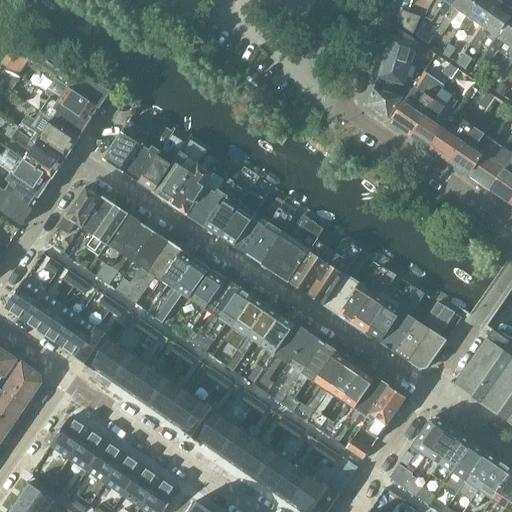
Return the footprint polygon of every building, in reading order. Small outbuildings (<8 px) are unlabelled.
[(263,0),(259,9),(300,31),(316,0),(263,0)] [(434,0),(413,0),(409,14),(420,18),(426,4),(430,7),(434,0)] [(434,0),(430,7),(439,12),(446,4),(452,8),(457,0),(434,0)] [(479,0),(457,0),(452,8),(437,32),(443,36),(459,12),(467,18),(479,0)] [(500,3),(495,0),(479,0),(467,18),(462,28),(467,32),(474,23),(482,28),(500,3)] [(511,17),(511,11),(500,3),(482,28),(471,46),(472,46),(459,65),(466,71),(491,34),(497,39),(511,17)] [(420,18),(409,14),(398,10),(394,22),(414,35),(420,18)] [(511,17),(497,39),(481,62),(488,67),(499,53),(506,58),(511,49),(511,17)] [(393,27),(384,57),(411,65),(417,46),(413,43),(415,41),(395,27),(393,27)] [(430,34),(421,29),(418,37),(430,46),(437,34),(432,31),(430,34)] [(450,45),(444,55),(450,60),(456,50),(450,45)] [(511,49),(494,76),(501,81),(511,65),(511,49)] [(12,51),(2,65),(7,68),(12,72),(22,57),(12,51)] [(407,77),(411,65),(384,57),(376,83),(410,92),(416,83),(412,82),(412,79),(407,77)] [(78,84),(40,58),(35,66),(55,79),(55,80),(73,92),(100,110),(111,94),(83,76),(78,84)] [(450,66),(443,75),(449,80),(457,71),(450,66)] [(7,68),(0,77),(0,85),(11,93),(20,79),(21,78),(19,76),(12,72),(7,68)] [(55,80),(45,95),(50,98),(63,107),(90,125),(100,110),(73,92),(55,80)] [(368,107),(389,121),(404,99),(374,89),(368,107)] [(486,91),(479,100),(489,107),(496,98),(486,91)] [(412,136),(435,102),(425,95),(416,108),(406,101),(391,122),(412,136)] [(50,98),(39,114),(80,141),(90,125),(63,107),(50,98)] [(446,109),(435,102),(426,115),(412,136),(431,150),(446,128),(437,122),(446,109)] [(125,175),(143,148),(150,137),(154,132),(145,126),(142,132),(133,126),(143,111),(139,109),(104,162),(125,175)] [(39,143),(67,161),(80,141),(39,114),(28,130),(37,136),(34,140),(39,143)] [(31,155),(26,162),(53,181),(67,161),(39,143),(34,140),(33,142),(18,132),(19,130),(6,121),(0,131),(0,132),(12,140),(12,141),(31,155)] [(431,150),(451,163),(475,129),(464,122),(455,135),(446,128),(431,150)] [(19,130),(18,132),(33,142),(34,140),(37,136),(28,130),(23,125),(19,130)] [(451,163),(471,177),(486,155),(476,149),(485,136),(475,129),(466,142),(451,163)] [(143,148),(125,175),(140,185),(158,158),(173,135),(166,130),(151,153),(143,148)] [(158,158),(140,185),(155,195),(173,168),(165,163),(183,137),(182,136),(175,132),(173,135),(158,158)] [(173,168),(155,195),(171,206),(198,165),(208,151),(191,142),(183,155),(182,154),(173,168)] [(16,178),(43,196),(53,181),(26,162),(0,145),(0,155),(21,170),(16,178)] [(495,162),(486,155),(471,177),(491,190),(511,159),(511,154),(504,149),(495,162)] [(511,159),(491,190),(510,204),(511,201),(511,159)] [(171,206),(188,217),(207,188),(215,176),(198,165),(171,206)] [(43,196),(16,178),(0,167),(0,178),(11,186),(5,193),(33,212),(43,196)] [(207,188),(188,217),(205,228),(223,199),(239,176),(241,172),(233,167),(215,194),(207,188)] [(223,199),(205,228),(221,239),(240,210),(232,205),(248,182),(239,176),(223,199)] [(240,210),(221,239),(235,248),(256,216),(249,211),(265,187),(258,183),(240,210)] [(0,212),(22,227),(33,212),(5,193),(0,189),(0,212)] [(87,189),(49,245),(64,255),(81,230),(103,199),(87,189)] [(116,208),(103,199),(81,230),(88,234),(78,247),(85,252),(116,208)] [(256,216),(235,248),(249,256),(270,224),(283,204),(277,199),(263,220),(256,216)] [(289,208),(283,204),(270,224),(249,256),(262,265),(283,233),(276,229),(285,216),(289,208)] [(116,208),(85,252),(92,256),(101,243),(107,247),(129,216),(116,208)] [(142,225),(129,216),(107,247),(114,251),(105,264),(107,265),(112,268),(142,225)] [(283,233),(262,265),(275,274),(297,242),(311,221),(304,217),(290,238),(283,233)] [(297,242),(275,274),(289,283),(310,251),(324,231),(316,226),(316,225),(311,221),(297,242)] [(142,225),(112,268),(119,273),(128,260),(135,265),(156,234),(142,225)] [(130,300),(133,295),(170,243),(156,234),(135,265),(140,268),(123,294),(130,300)] [(314,251),(292,285),(308,296),(336,254),(329,249),(330,247),(321,240),(314,251)] [(336,254),(308,296),(325,307),(360,254),(362,251),(346,240),(336,254)] [(155,278),(162,283),(183,252),(170,243),(133,295),(140,298),(146,290),(147,291),(155,278)] [(167,304),(175,292),(197,261),(183,252),(162,283),(168,287),(160,298),(166,304),(167,304)] [(360,254),(325,307),(340,316),(361,284),(354,280),(367,259),(360,254)] [(51,260),(46,267),(56,275),(61,267),(51,260)] [(197,261),(175,292),(189,301),(211,270),(197,261)] [(112,268),(107,265),(97,277),(103,281),(112,268)] [(361,284),(340,316),(354,326),(389,272),(380,267),(366,288),(361,284)] [(119,273),(112,268),(103,281),(110,286),(119,273)] [(69,272),(64,280),(74,287),(79,280),(69,272)] [(227,281),(214,272),(192,302),(199,307),(190,320),(197,324),(206,311),(227,281)] [(389,272),(354,326),(368,335),(397,291),(390,286),(396,277),(389,272)] [(7,307),(6,309),(24,322),(44,293),(26,281),(26,280),(25,280),(7,307)] [(79,280),(74,287),(85,294),(90,287),(79,280)] [(241,290),(227,281),(206,311),(213,316),(204,329),(210,334),(241,290)] [(397,291),(368,335),(382,344),(417,290),(409,285),(403,294),(397,291)] [(233,329),(255,299),(241,290),(210,334),(217,338),(226,325),(233,329)] [(382,344),(396,353),(417,321),(410,317),(424,295),(417,290),(382,344)] [(44,293),(24,322),(42,334),(62,305),(44,293)] [(104,297),(99,304),(110,311),(115,304),(104,297)] [(247,339),(269,308),(255,299),(233,329),(241,334),(232,348),(238,352),(247,339)] [(417,321),(396,353),(410,362),(431,331),(445,308),(437,303),(423,326),(417,321)] [(115,304),(110,311),(121,319),(126,311),(115,304)] [(62,305),(42,334),(60,346),(80,317),(62,305)] [(261,347),(282,317),(269,308),(247,339),(238,352),(245,356),(254,343),(261,347)] [(431,331),(410,362),(422,370),(428,369),(447,341),(440,337),(454,314),(445,308),(431,331)] [(80,317),(60,346),(77,358),(78,358),(97,330),(80,317)] [(275,357),(296,326),(282,317),(261,347),(268,352),(259,366),(266,370),(275,357)] [(140,321),(135,328),(145,336),(151,328),(140,321)] [(288,366),(310,335),(296,326),(275,357),(266,370),(273,375),(282,361),(288,366)] [(151,328),(145,336),(156,343),(161,336),(151,328)] [(77,358),(76,359),(86,366),(86,367),(87,367),(90,369),(90,370),(91,370),(94,372),(95,371),(96,371),(115,342),(97,330),(78,358),(77,358)] [(487,340),(504,351),(510,342),(493,331),(487,340)] [(310,335),(288,366),(296,370),(286,384),(293,388),(302,375),(323,344),(310,335)] [(511,356),(504,351),(487,340),(455,385),(511,424),(511,356)] [(115,342),(96,371),(99,373),(113,383),(133,354),(115,342)] [(323,344),(302,375),(293,388),(300,392),(309,379),(315,383),(337,353),(323,344)] [(175,346),(170,353),(181,360),(186,353),(175,346)] [(0,349),(0,389),(4,392),(0,389),(0,383),(15,361),(0,349)] [(186,353),(181,360),(192,368),(197,360),(186,353)] [(350,361),(337,353),(315,383),(315,384),(322,388),(313,401),(320,406),(328,392),(350,361)] [(133,354),(113,383),(131,395),(151,366),(133,354)] [(363,370),(350,361),(328,392),(320,406),(326,410),(335,397),(341,401),(363,370)] [(4,392),(25,407),(41,384),(40,377),(22,365),(4,392)] [(151,366),(131,395),(149,407),(169,378),(151,366)] [(211,370),(206,377),(217,385),(222,377),(211,370)] [(363,370),(341,401),(348,406),(340,419),(346,423),(355,410),(377,379),(363,370)] [(222,377),(217,385),(227,392),(232,385),(222,377)] [(169,378),(149,407),(167,419),(186,391),(169,378)] [(368,419),(390,388),(377,379),(355,410),(346,423),(353,427),(361,414),(368,419)] [(390,388),(368,419),(385,430),(406,399),(390,388)] [(0,419),(12,427),(25,407),(4,392),(0,389),(0,419)] [(186,391),(167,419),(184,431),(185,432),(204,403),(186,391)] [(247,394),(242,402),(252,409),(257,402),(247,394)] [(257,402),(252,409),(263,416),(268,409),(257,402)] [(184,431),(183,432),(187,436),(188,437),(188,436),(192,438),(191,439),(192,439),(202,446),(203,444),(202,444),(222,415),(204,403),(185,432),(184,431)] [(222,415),(202,444),(203,444),(220,456),(240,427),(222,415)] [(70,418),(51,447),(69,460),(89,431),(70,418)] [(0,443),(12,427),(0,419),(0,443)] [(282,419),(277,426),(288,433),(293,426),(282,419)] [(425,458),(426,457),(448,425),(437,419),(432,420),(402,462),(409,467),(418,454),(425,458)] [(424,474),(431,479),(461,434),(448,425),(426,457),(433,461),(424,474)] [(293,426),(288,433),(299,441),(304,433),(293,426)] [(240,427),(220,456),(238,468),(258,439),(240,427)] [(89,431),(69,460),(87,472),(107,443),(89,431)] [(461,434),(431,479),(437,483),(446,470),(453,474),(474,443),(461,434)] [(345,448),(364,460),(371,451),(352,438),(345,448)] [(258,439),(238,468),(256,480),(276,452),(258,439)] [(107,443),(87,472),(105,484),(125,455),(107,443)] [(318,443),(313,451),(324,458),(329,451),(318,443)] [(451,491),(457,496),(488,452),(474,443),(453,474),(460,479),(451,491)] [(329,451),(324,458),(334,465),(339,458),(329,451)] [(276,452),(256,480),(274,493),(293,464),(276,452)] [(473,487),(480,491),(501,461),(488,452),(457,496),(464,500),(473,487)] [(125,455),(105,484),(123,496),(142,468),(125,455)] [(487,496),(493,500),(511,473),(511,467),(501,461),(480,491),(471,504),(478,509),(487,496)] [(293,464),(274,493),(291,505),(311,476),(293,464)] [(390,479),(403,488),(412,475),(407,471),(399,466),(390,479)] [(142,468),(123,496),(141,508),(160,480),(142,468)] [(494,511),(503,511),(511,500),(511,473),(493,500),(500,504),(494,511)] [(44,474),(39,482),(49,489),(54,481),(44,474)] [(311,476),(291,505),(300,511),(299,511),(327,511),(339,495),(330,489),(311,476)] [(160,480),(141,508),(145,511),(165,511),(179,493),(160,480)] [(54,481),(49,489),(60,496),(65,489),(54,481)] [(29,484),(16,503),(29,511),(51,511),(57,503),(29,484)] [(436,498),(422,489),(416,497),(430,507),(436,498)] [(79,499),(74,506),(83,511),(85,511),(89,508),(90,506),(79,499)] [(511,511),(511,500),(503,511),(511,511)] [(29,511),(16,503),(9,511),(29,511)] [(207,511),(200,507),(194,503),(193,504),(187,511),(207,511)]
